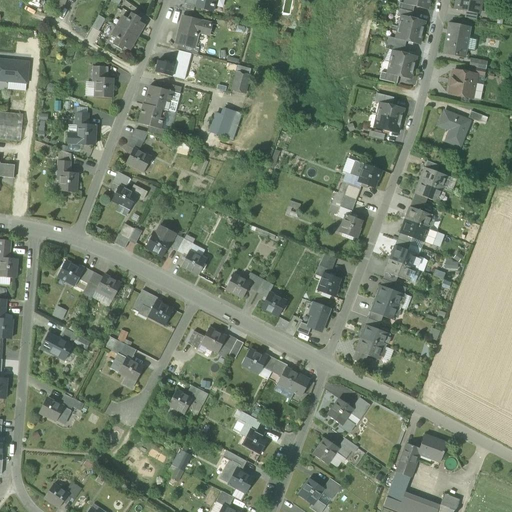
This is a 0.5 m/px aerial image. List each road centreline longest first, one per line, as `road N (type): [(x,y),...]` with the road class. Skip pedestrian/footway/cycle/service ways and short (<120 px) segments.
road 1 (residential): [(32,511),(17,477),(17,449),(33,229)]
road 2 (residential): [(419,98),(327,363)]
road 3 (residential): [(74,239),(166,0)]
road 4 (residential): [(327,363),(511,457)]
road 5 (residential): [(327,363),(274,511)]
road 6 (residential): [(193,296),(327,363)]
road 7 (residential): [(193,296),(136,418)]
road 8 (residential): [(74,239),(193,296)]
